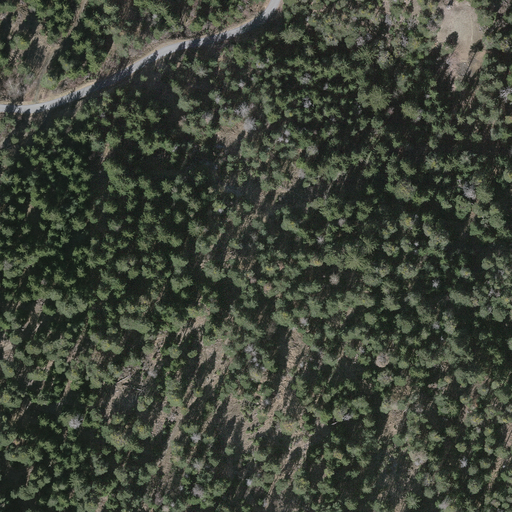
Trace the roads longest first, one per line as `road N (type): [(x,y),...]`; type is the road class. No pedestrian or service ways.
road 1 (unclassified): [(0,107),(54,103),(167,49),(253,24),(275,0)]
road 2 (track): [(511,228),(490,228),(460,248),(412,253),(376,275),(315,290),(245,321)]
